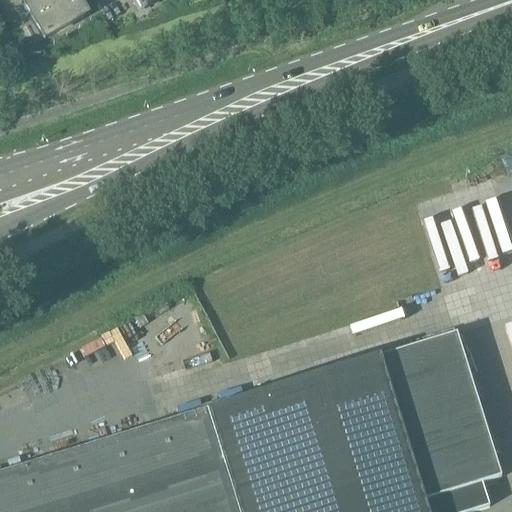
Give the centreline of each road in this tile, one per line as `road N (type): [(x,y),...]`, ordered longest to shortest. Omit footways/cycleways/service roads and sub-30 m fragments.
road 1 (secondary): [(0,233),(231,122),(511,2)]
road 2 (secondary): [(511,1),(0,175)]
road 3 (unclassified): [(0,130),(267,40)]
